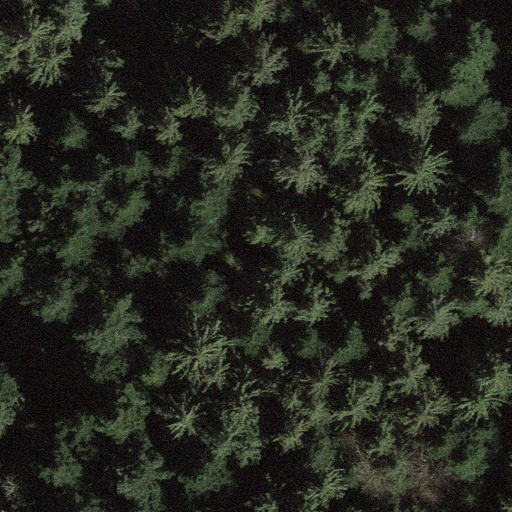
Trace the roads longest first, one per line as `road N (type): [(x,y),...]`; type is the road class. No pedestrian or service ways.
road 1 (track): [(511,309),(488,119),(453,0)]
road 2 (track): [(460,511),(511,335)]
